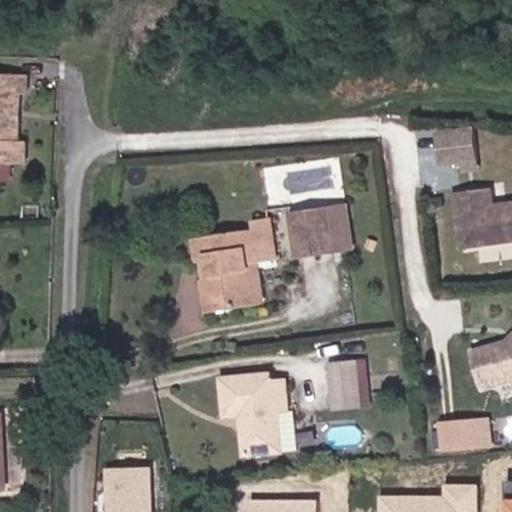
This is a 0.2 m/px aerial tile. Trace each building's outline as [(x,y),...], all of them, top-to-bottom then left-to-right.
[(33,141),(34,92),(41,92),(42,73),(0,71),(0,162),(28,163),(40,163),(40,141),(33,141)] [(494,173),(490,141),(455,144),(459,176),(494,173)] [(0,179),(27,181),(28,163),(0,162),(0,179)] [(463,195),(472,251),(511,244),(511,209),(505,210),(502,189),(463,195)] [(309,253),(343,248),(339,212),(304,216),(309,253)] [(246,296),(270,292),(265,258),(279,257),(289,255),(284,218),(271,220),(273,230),(209,237),(211,258),(221,257),(227,311),(248,309),(246,296)] [(217,312),(227,311),(221,257),(211,258),(217,312)] [(248,309),(285,306),(279,257),(265,258),(270,292),(246,296),(248,309)] [(511,387),(511,345),(482,357),(497,394),(511,387)] [(367,391),(340,394),(342,407),(380,404),(373,356),(363,358),(367,391)] [(340,394),(367,391),(363,358),(335,361),(340,394)] [(243,411),(244,418),(300,410),(299,402),(292,403),(289,372),(274,374),(273,370),(224,376),(229,413),(243,411)] [(300,410),(244,418),(249,455),(305,447),(300,410)] [(0,484),(12,484),(9,411),(0,411),(0,484)] [(499,416),(488,417),(491,444),(502,444),(499,416)] [(488,417),(454,421),(457,448),(491,444),(488,417)] [(161,511),(161,464),(107,463),(107,511),(161,511)]
